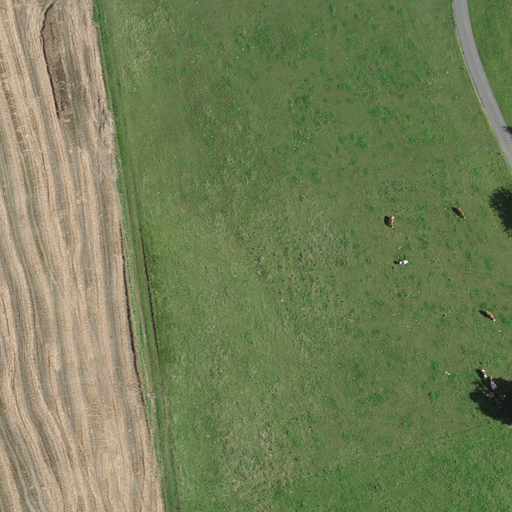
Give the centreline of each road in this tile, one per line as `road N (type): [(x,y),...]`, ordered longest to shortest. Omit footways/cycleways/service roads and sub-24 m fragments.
road 1 (track): [(101,0),(172,511)]
road 2 (residential): [(460,0),(476,68),(511,153)]
